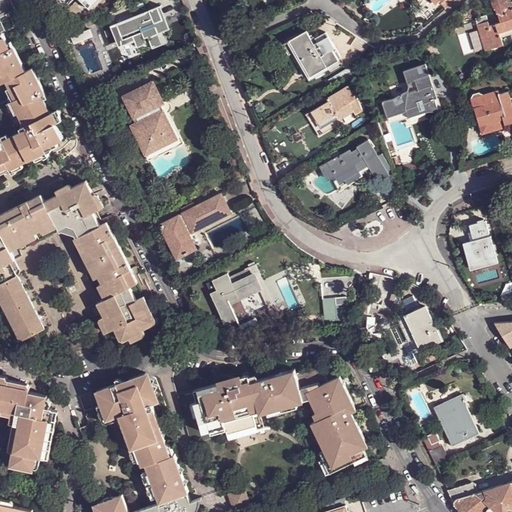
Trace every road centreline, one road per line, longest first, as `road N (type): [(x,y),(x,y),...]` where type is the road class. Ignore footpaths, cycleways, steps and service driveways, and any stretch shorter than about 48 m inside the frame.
road 1 (residential): [(440,510),(348,351),(221,354),(186,335)]
road 2 (residential): [(217,49),(271,196),(308,238),(356,257),(428,250)]
road 3 (residential): [(186,335),(43,41)]
road 4 (residential): [(186,335),(157,360),(84,385),(0,367)]
road 5 (residential): [(428,250),(433,214),(445,198),(511,172)]
